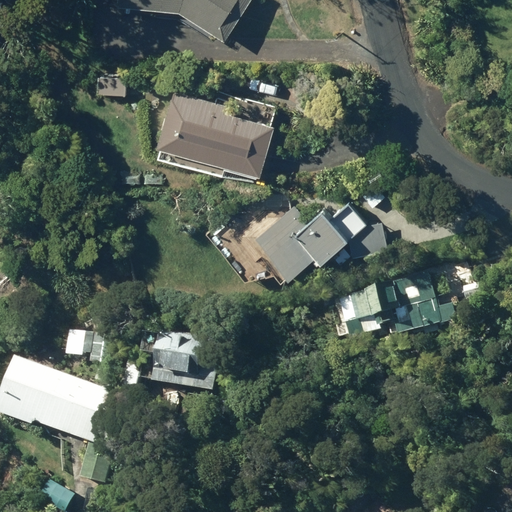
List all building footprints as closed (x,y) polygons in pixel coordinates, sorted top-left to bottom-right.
[(145,0),(178,3),(222,33),(243,0),(145,0)] [(126,74),(96,73),(95,87),(125,89),(126,74)] [(156,137),(258,167),(272,118),(222,103),(224,98),(172,82),(156,137)] [(357,183),(358,197),(379,195),(378,182),(357,183)] [(331,212),(321,201),(304,213),(294,199),(251,230),(285,273),(316,250),(319,255),(327,247),(337,259),(347,251),(337,239),(346,233),(350,254),(387,247),(381,216),(366,218),(348,197),(331,212)] [(438,304),(430,270),(338,293),(349,335),(383,326),(381,320),(397,316),(401,331),(459,317),(455,300),(438,304)] [(479,280),(461,285),(465,298),(483,293),(479,280)] [(69,327),(66,352),(91,355),(90,359),(114,361),(117,333),(69,327)] [(161,327),(154,377),(211,386),(218,336),(161,327)] [(91,439),(107,446),(108,443),(115,425),(107,421),(119,390),(15,352),(0,390),(0,409),(34,422),(35,418),(91,439)] [(99,364),(95,377),(113,382),(116,370),(99,364)] [(91,439),(79,473),(104,481),(116,446),(108,443),(107,446),(91,439)] [(62,510),(70,494),(43,479),(35,495),(62,510)]
